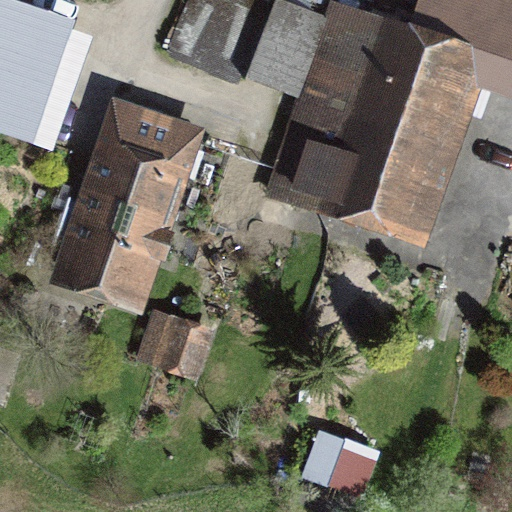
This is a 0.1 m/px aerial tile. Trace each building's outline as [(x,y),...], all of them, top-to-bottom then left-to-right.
[(194,0),(176,43),(244,72),(274,0),(194,0)] [(355,0),(328,0),(267,193),(437,247),(488,89),(511,96),(511,0),(421,0),(415,19),(355,0)] [(0,126),(50,143),(83,43),(9,19),(0,45),(0,126)] [(110,96),(48,278),(140,309),(202,128),(110,96)] [(199,372),(213,320),(152,304),(139,357),(199,372)] [(319,423),(302,475),(370,497),(387,445),(319,423)]
